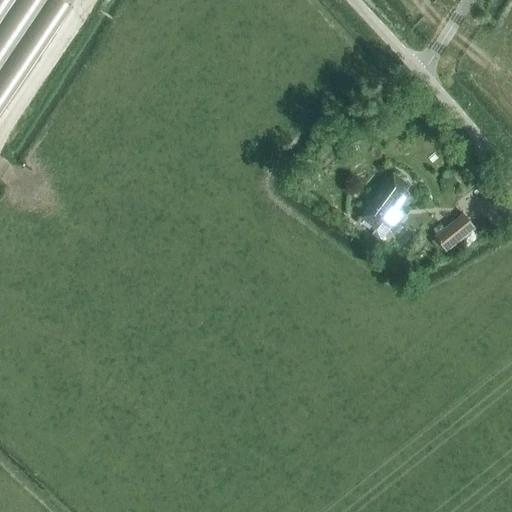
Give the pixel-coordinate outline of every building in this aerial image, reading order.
[(57,0),(0,0),(0,114),(71,9),(57,0)] [(338,157),(349,153),(345,144),(334,149),(338,157)] [(412,199),(403,192),(408,186),(392,174),(359,218),(375,230),(372,235),(380,241),(412,199)] [(445,252),(460,241),(474,230),(461,214),(432,237),(445,252)] [(474,230),(460,241),(465,247),(466,248),(470,245),(480,237),(474,230)]
